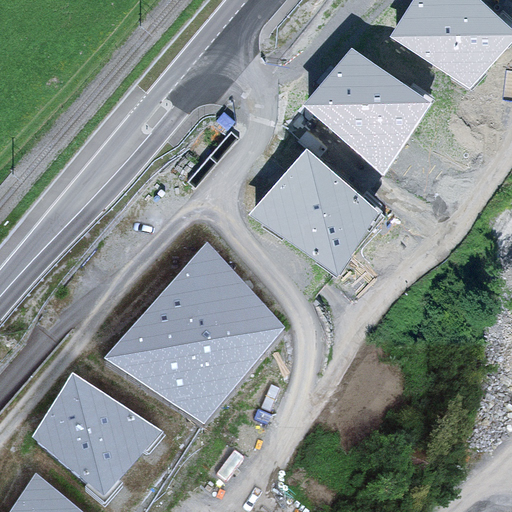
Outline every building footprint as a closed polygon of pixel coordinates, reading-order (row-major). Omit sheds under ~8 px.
[(511,36),(511,35),(473,0),(416,0),(393,36),(469,86),(511,36)] [(425,104),(351,53),(307,106),(383,169),(425,104)] [(308,151),(255,211),(335,268),(376,209),(308,151)] [(208,257),(109,369),(201,432),(280,342),(208,257)] [(72,390),(37,446),(103,506),(156,442),(72,390)] [(64,511),(36,487),(19,511),(64,511)]
